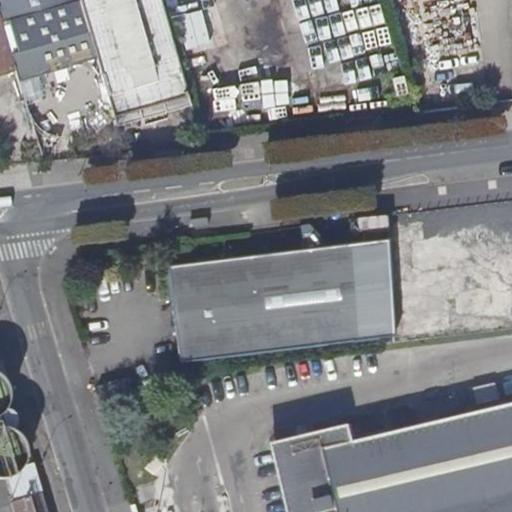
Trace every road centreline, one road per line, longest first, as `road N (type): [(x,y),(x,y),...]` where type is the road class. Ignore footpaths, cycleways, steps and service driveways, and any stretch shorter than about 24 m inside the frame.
road 1 (secondary): [(3,220),(511,152)]
road 2 (unknown): [(214,449),(224,434),(258,418),(384,376),(511,348)]
road 3 (unclassified): [(3,220),(85,511)]
road 4 (unknown): [(47,376),(103,367),(132,352),(123,279)]
